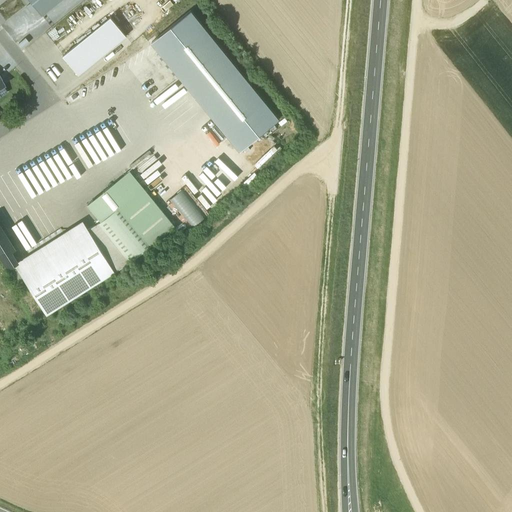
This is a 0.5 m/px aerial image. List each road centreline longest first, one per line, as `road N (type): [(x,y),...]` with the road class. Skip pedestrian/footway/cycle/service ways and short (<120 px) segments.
road 1 (track): [(420,511),(392,446),(385,398),(416,0)]
road 2 (track): [(348,0),(318,340),(322,511)]
road 3 (tertiary): [(380,0),(348,395),(349,511)]
road 4 (track): [(335,140),(191,260),(0,385)]
road 5 (residential): [(0,34),(41,89),(40,104),(0,131)]
